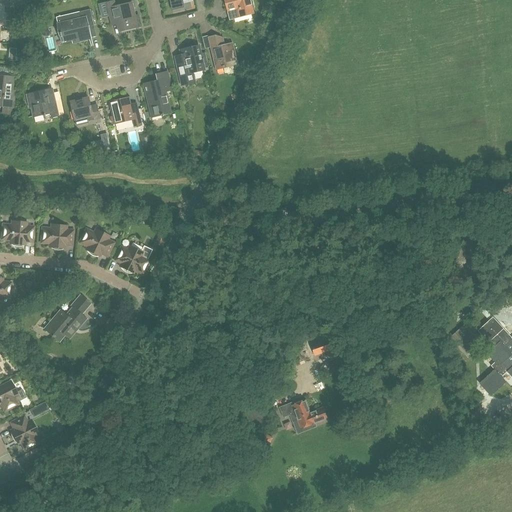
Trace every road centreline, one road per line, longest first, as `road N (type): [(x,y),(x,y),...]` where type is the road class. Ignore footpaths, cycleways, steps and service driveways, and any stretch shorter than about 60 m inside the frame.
road 1 (unclassified): [(511,182),(310,215),(194,206)]
road 2 (unclassified): [(11,473),(71,438),(88,416),(147,296)]
road 3 (unclassified): [(194,206),(294,0)]
road 4 (residential): [(0,260),(72,266),(147,296)]
